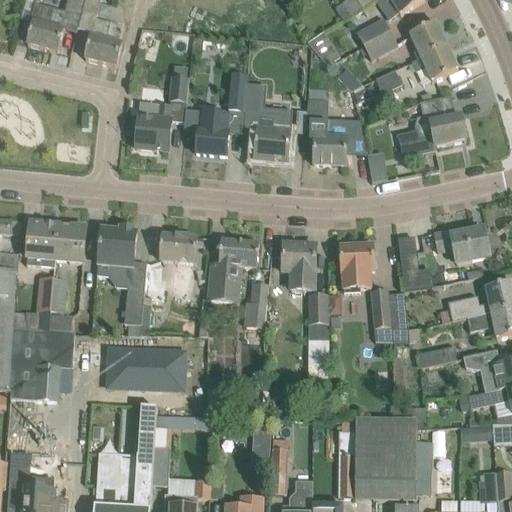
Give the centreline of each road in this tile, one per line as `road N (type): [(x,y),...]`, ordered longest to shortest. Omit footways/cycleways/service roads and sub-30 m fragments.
road 1 (residential): [(104,192),(384,208),(511,178)]
road 2 (unknown): [(104,192),(77,457)]
road 3 (residential): [(104,192),(108,104),(0,71)]
